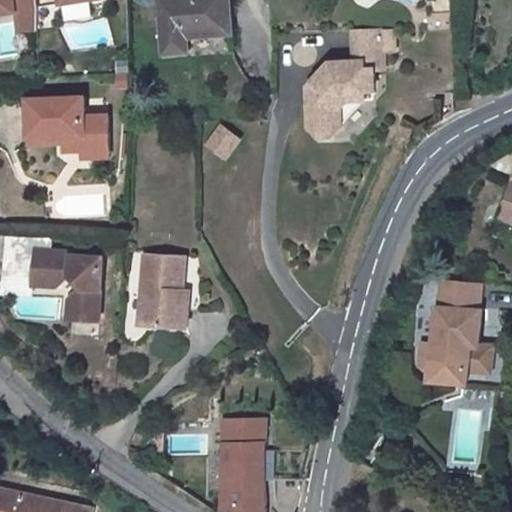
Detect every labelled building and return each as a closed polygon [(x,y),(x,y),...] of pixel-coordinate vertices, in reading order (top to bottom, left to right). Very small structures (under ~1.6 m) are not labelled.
[(0,0),(0,16),(17,13),(38,11),(36,0),(0,0)] [(225,0),(156,0),(161,55),(185,53),(184,39),(228,36),(225,0)] [(38,11),(17,13),(20,33),(39,30),(38,11)] [(316,77),(309,89),(309,127),(324,139),(335,138),(341,128),(340,113),(350,101),(362,100),(362,94),(370,93),(369,71),(385,71),(385,52),(384,31),(384,29),(354,30),(354,63),(330,63),(330,77),(316,77)] [(396,53),(395,31),(384,31),(385,52),(396,53)] [(84,100),(27,101),(29,148),(55,147),(55,141),(66,141),(66,154),(100,154),(110,143),(109,118),(85,120),(84,100)] [(350,101),(340,113),(341,128),(343,126),(362,100),(350,101)] [(232,161),(248,137),(223,121),(207,144),(232,161)] [(111,161),(110,143),(100,154),(84,154),(84,163),(111,161)] [(511,165),(511,164),(500,188),(511,193),(511,165)] [(511,193),(500,188),(493,203),(511,211),(511,193)] [(73,251),(52,251),(52,234),(7,232),(6,264),(34,265),(33,286),(64,288),(76,275),(87,286),(71,302),(70,324),(102,324),(104,260),(73,258),(73,251)] [(186,247),(146,245),(143,281),(152,281),(149,316),(188,318),(190,280),(184,279),(186,247)] [(6,264),(6,292),(20,293),(33,293),(33,286),(34,265),(6,264)] [(152,281),(143,281),(140,315),(149,316),(152,281)] [(448,305),(443,340),(440,367),(472,371),(473,371),(479,372),(495,374),(497,346),(481,345),(486,309),(485,309),(487,286),(453,281),(450,306),(448,305)] [(434,339),(431,366),(440,367),(443,340),(434,339)] [(439,379),(472,383),(473,371),(472,371),(440,367),(439,379)] [(265,511),(263,443),(225,442),(228,499),(225,511),(265,511)]
